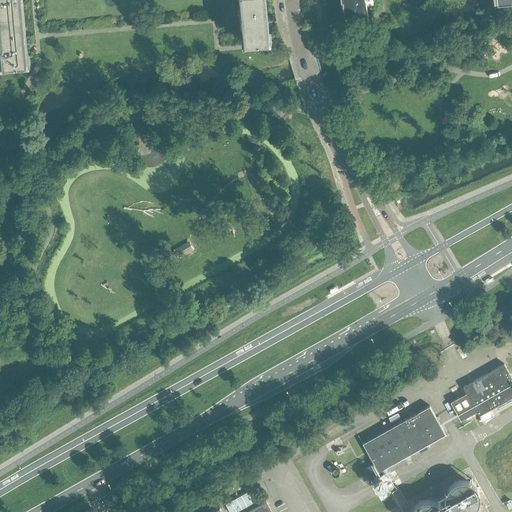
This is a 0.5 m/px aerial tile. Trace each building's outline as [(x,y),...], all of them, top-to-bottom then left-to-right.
[(0,0),(0,26),(3,63),(26,61),(24,46),(24,44),(20,0),(0,0)] [(240,0),(244,41),(267,39),(263,0),(240,0)] [(340,0),(341,0),(342,0),(344,15),(368,12),(365,0),(340,0)] [(194,248),(189,240),(174,249),(179,257),(194,248)] [(511,396),(511,377),(504,363),(463,386),(467,393),(451,402),(461,420),(477,411),(479,415),(480,415),(483,421),(494,414),(491,408),(511,396)] [(430,405),(363,443),(374,463),(365,468),(369,475),(379,470),(379,471),(445,433),(430,405)] [(476,511),(479,508),(480,503),(479,499),(477,494),(474,490),(469,488),(464,487),(459,489),(454,492),(451,496),(450,501),(450,506),(452,511),(476,511)]
